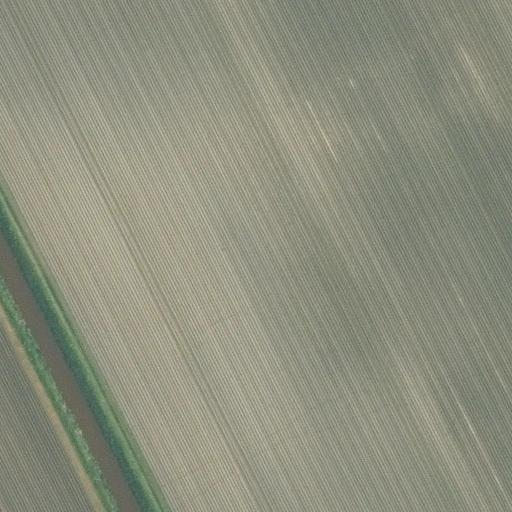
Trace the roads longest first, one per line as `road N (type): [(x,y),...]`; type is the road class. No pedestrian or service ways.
road 1 (track): [(0,192),(160,511)]
road 2 (track): [(0,304),(104,511)]
